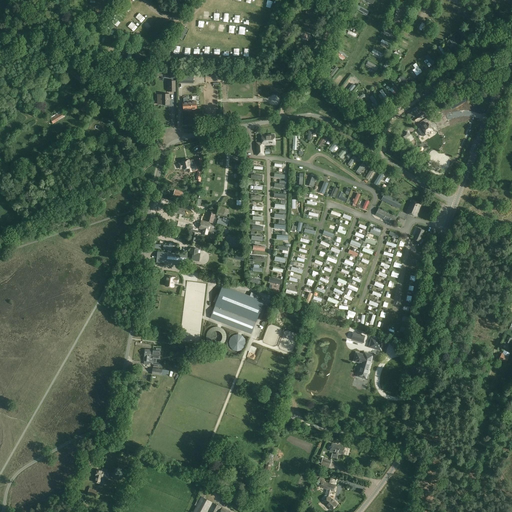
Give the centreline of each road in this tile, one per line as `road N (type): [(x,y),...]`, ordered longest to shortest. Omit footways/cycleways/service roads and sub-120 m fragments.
road 1 (unclassified): [(3,511),(16,473),(114,416),(151,198),(176,140),(313,115),(455,204)]
road 2 (tertiary): [(359,511),(407,442),(421,317),(455,204)]
road 3 (track): [(169,145),(32,0)]
road 4 (unknown): [(141,265),(264,296),(246,353)]
road 5 (track): [(254,511),(120,438),(114,416)]
road 6 (tertiary): [(455,204),(511,66)]
road 7 (unknown): [(0,250),(29,237),(141,265)]
road 8 (track): [(341,0),(280,119)]
